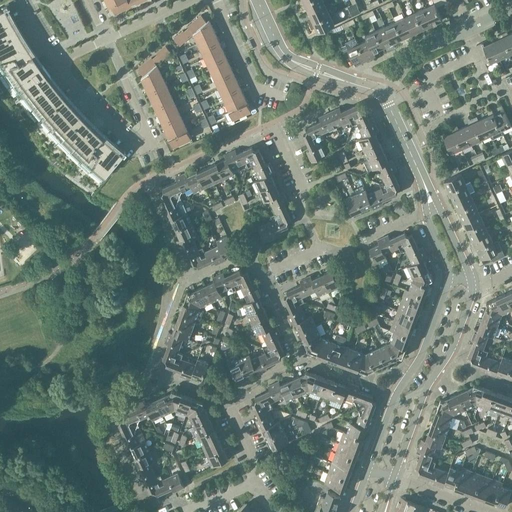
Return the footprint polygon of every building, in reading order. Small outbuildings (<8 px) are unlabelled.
[(126,0),(109,8),(111,7),(115,15),(131,7),(129,4),(135,2),(136,5),(146,0),(126,0)] [(306,7),(309,13),(325,5),(322,0),(311,0),(300,5),(301,7),(304,8),(306,7)] [(360,13),(356,4),(350,7),(354,16),(360,13)] [(435,4),(424,8),(432,25),(443,20),(437,8),(435,4)] [(308,23),(309,25),(330,15),(325,5),(309,13),(312,19),(310,20),(308,23)] [(122,154),(126,153),(118,146),(91,122),(83,114),(76,106),(69,98),(56,82),(47,71),(33,51),(25,39),(16,23),(9,11),(7,7),(0,10),(0,69),(3,74),(11,86),(20,98),(29,109),(38,120),(48,131),(57,142),(68,152),(78,162),(89,171),(100,181),(122,154)] [(424,8),(415,13),(422,29),(432,25),(424,8)] [(415,13),(405,17),(412,34),(422,29),(415,13)] [(180,46),(194,34),(194,33),(209,20),(207,22),(201,15),(188,27),(190,29),(186,33),(183,31),(174,39),(180,46)] [(330,15),(309,25),(310,27),(313,28),(315,27),(318,33),(334,26),(330,15)] [(405,17),(395,22),(403,39),(412,34),(405,17)] [(194,34),(198,43),(216,35),(209,20),(194,33),(194,34)] [(395,22),(385,27),(393,43),(403,39),(395,22)] [(385,27),(375,31),(383,48),(393,43),(385,27)] [(365,36),(367,41),(368,40),(373,52),(374,52),(383,48),(375,31),(365,36)] [(506,32),(502,34),(511,54),(511,53),(511,33),(508,35),(506,32)] [(499,39),(494,41),(502,58),(504,57),(507,58),(510,57),(511,54),(502,34),(498,35),(499,39)] [(198,43),(201,51),(220,42),(216,35),(198,43)] [(367,41),(358,45),(366,61),(376,57),(374,52),(373,52),(368,40),(367,41)] [(502,58),(494,41),(488,44),(487,41),(476,45),(485,64),(490,61),(491,63),(494,61),(497,63),(501,61),(502,58)] [(201,51),(205,58),(223,50),(220,42),(201,51)] [(366,61),(358,45),(348,50),(355,66),(366,61)] [(138,70),(144,76),(157,65),(171,53),(166,46),(156,54),(158,57),(154,61),(152,58),(138,70)] [(227,58),(223,50),(205,58),(208,66),(227,58)] [(212,74),(230,65),(227,58),(208,66),(212,74)] [(163,77),(157,65),(144,76),(141,78),(145,86),(163,77)] [(234,73),(230,65),(212,74),(215,81),(234,73)] [(237,80),(234,73),(215,81),(219,89),(237,80)] [(167,85),(163,77),(145,86),(149,93),(167,85)] [(219,89),(222,96),(241,88),(237,80),(219,89)] [(149,93),(152,101),(170,93),(167,85),(149,93)] [(222,96),(226,104),(244,96),(241,88),(222,96)] [(152,101),(156,109),(174,100),(170,93),(152,101)] [(248,103),(244,96),(226,104),(229,112),(248,103)] [(156,109),(159,116),(177,108),(174,100),(156,109)] [(251,111),(248,103),(229,112),(233,120),(251,111)] [(375,133),(379,131),(374,120),(370,122),(363,108),(359,110),(356,105),(341,112),(339,108),(329,113),(336,127),(351,121),(353,125),(357,123),(364,137),(375,133)] [(499,111),(494,114),(493,114),(501,130),(511,125),(502,105),(499,106),(498,109),(499,111)] [(177,108),(159,116),(163,124),(181,116),(177,108)] [(489,116),(484,118),(491,135),(501,130),(493,114),(494,114),(492,110),(489,111),(488,114),(489,116)] [(336,127),(329,113),(319,117),(320,121),(306,128),(308,133),(303,135),(308,145),(310,150),(306,151),(311,162),(326,156),(319,141),(324,139),(322,134),(336,127)] [(163,124),(166,132),(184,123),(181,116),(163,124)] [(474,118),(472,119),(481,139),(491,135),(484,118),(478,121),(477,119),(474,118)] [(470,125),(464,127),(471,144),(481,139),(472,119),(470,120),(469,123),(470,125)] [(166,132),(170,139),(188,131),(184,123),(166,132)] [(454,127),(452,128),(462,148),(471,144),(464,127),(458,130),(457,128),(454,127)] [(462,148),(452,128),(450,129),(449,132),(450,134),(444,137),(451,153),(462,148)] [(188,131),(170,139),(173,147),(191,139),(188,131)] [(359,139),(364,150),(379,142),(375,133),(364,137),(359,139)] [(364,150),(368,159),(384,152),(379,142),(364,150)] [(232,169),(246,163),(249,167),(253,165),(260,179),(260,180),(271,174),(271,175),(275,173),(270,162),(266,164),(259,149),(254,152),(252,147),(237,154),(235,150),(225,155),(226,159),(227,158),(232,169)] [(511,149),(501,155),(506,165),(511,162),(511,149)] [(373,170),(378,168),(378,167),(388,162),(388,161),(384,152),(368,159),(373,170)] [(482,153),(477,155),(480,162),(485,159),(482,153)] [(471,158),(474,164),(480,162),(477,155),(471,158)] [(226,159),(217,163),(224,179),(235,174),(232,169),(227,158),(226,159)] [(382,188),(368,195),(367,195),(372,206),(374,210),(384,205),(383,201),(397,194),(395,189),(400,187),(393,172),(397,171),(392,160),(388,161),(388,162),(378,167),(378,168),(384,181),(380,184),(382,188)] [(217,163),(207,167),(215,183),(224,179),(217,163)] [(331,166),(334,172),(341,169),(338,163),(331,166)] [(207,167),(197,172),(205,188),(215,183),(207,167)] [(168,222),(172,221),(172,220),(182,215),(176,201),(181,199),(179,194),(192,188),(193,187),(188,177),(188,176),(186,172),(176,177),(177,181),(163,188),(165,193),(160,195),(167,210),(163,212),(168,222)] [(197,172),(188,176),(188,177),(193,187),(192,188),(194,192),(205,188),(197,172)] [(444,181),(449,191),(465,183),(461,173),(455,176),(444,181)] [(260,180),(260,179),(255,181),(260,192),(275,184),(271,175),(271,174),(260,180)] [(449,191),(454,201),(470,193),(475,191),(470,181),(465,183),(449,191)] [(275,184),(260,192),(264,202),(269,200),(269,199),(280,194),(279,193),(275,184)] [(366,190),(355,195),(362,210),(372,206),(367,195),(368,195),(366,190)] [(269,199),(269,200),(276,214),(271,216),(273,221),(258,227),(265,242),(276,237),(274,233),(288,226),(286,221),(291,219),(284,204),(288,203),(283,192),(279,193),(280,194),(269,199)] [(454,201),(458,211),(475,203),(470,193),(454,201)] [(362,210),(355,195),(345,199),(352,215),(362,210)] [(458,211),(463,221),(479,213),(475,203),(458,211)] [(172,221),(176,230),(192,223),(187,212),(182,215),(172,220),(172,221)] [(463,221),(467,230),(484,223),(479,213),(463,221)] [(176,230),(180,239),(181,240),(191,235),(192,235),(197,233),(192,223),(176,230)] [(467,230),(472,240),(488,233),(484,223),(467,230)] [(406,250),(412,264),(413,265),(423,260),(424,260),(427,258),(422,248),(419,249),(412,235),(407,237),(405,232),(390,239),(388,235),(377,240),(379,244),(385,254),(399,248),(401,252),(406,250)] [(471,250),(472,252),(493,242),(488,233),(472,240),(475,246),(473,247),(471,250)] [(181,240),(180,239),(177,241),(182,252),(185,250),(192,265),(197,263),(199,268),(214,261),(216,265),(227,260),(225,256),(224,256),(219,245),(205,252),(203,247),(198,249),(192,235),(191,235),(181,240)] [(217,240),(219,245),(224,256),(225,256),(235,251),(227,236),(217,240)] [(493,242),(472,252),(473,254),(476,255),(478,254),(481,260),(492,255),(498,253),(493,242)] [(387,259),(385,254),(379,244),(369,249),(376,264),(387,259)] [(503,250),(498,253),(492,255),(494,261),(506,256),(503,250)] [(407,266),(412,277),(428,270),(424,260),(423,260),(413,265),(412,264),(407,266)] [(241,288),(248,302),(259,297),(259,298),(263,296),(258,285),(254,287),(247,272),(242,274),(240,270),(225,277),(224,273),(213,278),(214,282),(215,281),(220,292),(234,285),(236,290),(241,288)] [(332,270),(322,275),(329,291),(339,286),(332,270)] [(413,279),(412,281),(429,287),(431,281),(433,280),(428,270),(412,277),(413,279)] [(322,275),(313,279),(312,280),(317,290),(316,291),(319,296),(329,291),(322,275)] [(292,326),(296,324),(296,323),(307,319),(306,318),(300,304),(305,302),(302,297),(316,291),(317,290),(312,280),(313,279),(311,276),(300,281),(302,284),(287,291),(289,296),(284,298),(291,313),(287,315),(292,326)] [(223,297),(220,292),(215,281),(214,282),(205,286),(212,301),(223,297)] [(412,281),(409,290),(409,291),(425,297),(429,287),(412,281)] [(203,306),(212,301),(205,286),(195,290),(203,306)] [(405,289),(402,300),(421,307),(425,297),(409,291),(409,290),(405,289)] [(201,307),(203,306),(195,290),(190,293),(188,292),(184,303),(200,309),(201,307)] [(511,306),(506,293),(496,298),(504,313),(511,309),(511,306)] [(243,304),(248,314),(263,307),(259,298),(259,297),(248,302),(243,304)] [(488,304),(485,310),(502,316),(502,314),(504,313),(496,298),(487,302),(488,304)] [(402,300),(398,310),(417,317),(421,307),(402,300)] [(196,319),(200,309),(184,303),(180,313),(196,319)] [(248,314),(252,324),(268,317),(263,307),(248,314)] [(398,310),(394,320),(414,327),(417,317),(398,310)] [(485,310),(482,320),(498,326),(502,316),(485,310)] [(176,323),(193,329),(196,319),(180,313),(176,323)] [(296,324),(300,333),(316,326),(311,316),(306,318),(307,319),(296,323),(296,324)] [(257,335),(262,332),(261,332),(272,327),(272,326),(268,317),(252,324),(257,335)] [(390,331),(393,332),(394,331),(410,337),(414,327),(394,320),(390,331)] [(482,320),(478,330),(478,331),(489,335),(494,337),(498,326),(482,320)] [(189,340),(193,329),(176,323),(173,333),(184,337),(183,338),(189,340)] [(266,353),(252,359),(251,360),(256,371),(257,375),(268,370),(266,366),(281,359),(279,354),(284,352),(277,337),(281,335),(276,325),(272,326),(272,327),(261,332),(262,332),(268,346),(263,348),(266,353)] [(300,333),(305,343),(321,336),(316,326),(300,333)] [(496,377),(498,373),(497,373),(501,362),(501,361),(487,356),(488,351),(483,349),(489,335),(478,331),(478,330),(474,329),(470,340),(474,341),(468,356),(473,358),(471,363),(487,369),(485,373),(496,377)] [(178,352),(183,338),(184,337),(173,333),(169,331),(165,342),(169,344),(163,359),(168,361),(166,366),(181,372),(180,375),(191,380),(193,376),(192,375),(196,364),(181,359),(183,354),(178,352)] [(393,332),(390,341),(406,347),(410,337),(394,331),(393,332)] [(307,350),(317,354),(323,338),(321,338),(321,336),(305,343),(307,348),(307,350)] [(333,342),(323,338),(317,354),(327,358),(333,342)] [(389,343),(387,344),(395,360),(400,357),(402,358),(406,347),(390,341),(389,343)] [(327,358),(338,362),(344,346),(333,342),(327,358)] [(387,344),(378,349),(385,364),(395,360),(387,344)] [(338,362),(348,366),(354,350),(344,346),(338,362)] [(378,349),(368,353),(375,369),(385,364),(378,349)] [(348,366),(358,370),(364,353),(354,350),(348,366)] [(364,353),(358,370),(369,373),(369,371),(375,369),(368,353),(366,354),(364,353)] [(249,355),(239,359),(246,375),(256,371),(251,360),(252,359),(249,355)] [(498,373),(507,377),(511,364),(511,359),(503,356),(501,361),(501,362),(497,373),(498,373)] [(198,359),(196,364),(192,375),(193,376),(203,379),(209,363),(198,359)] [(246,375),(239,359),(229,364),(236,380),(246,375)] [(309,391),(311,392),(317,376),(306,372),(305,374),(300,376),(307,392),(309,391)] [(297,396),(307,392),(300,376),(290,381),(297,396)] [(311,392),(321,395),(327,379),(317,376),(311,392)] [(321,395),(331,399),(337,383),(327,379),(321,395)] [(271,403),(285,396),(280,385),(281,385),(279,381),(268,386),(270,390),(255,397),(257,401),(252,404),(258,415),(259,418),(255,420),(260,431),(264,429),(275,424),(275,423),(268,410),(273,408),(271,403)] [(287,401),(297,396),(290,381),(281,385),(280,385),(285,396),(287,401)] [(361,411),(356,424),(356,425),(367,429),(366,430),(370,431),(374,420),(371,418),(376,403),(371,401),(373,396),(358,391),(359,387),(348,382),(347,386),(347,387),(343,398),(344,398),(357,403),(355,408),(361,411)] [(342,403),(344,398),(343,398),(347,387),(347,386),(337,383),(331,399),(342,403)] [(473,387),(468,389),(475,405),(477,404),(479,405),(485,389),(474,385),(473,387)] [(468,389),(458,394),(465,409),(475,405),(468,389)] [(495,392),(485,389),(479,405),(489,408),(495,392)] [(171,392),(166,395),(173,411),(175,410),(177,411),(183,394),(172,390),(171,392)] [(505,396),(495,392),(489,408),(499,412),(505,396)] [(193,398),(183,394),(177,411),(187,414),(193,398)] [(458,394),(448,398),(455,414),(465,409),(458,394)] [(166,395),(156,400),(163,415),(173,411),(166,395)] [(511,408),(511,398),(505,396),(499,412),(509,416),(511,408)] [(203,402),(193,398),(187,414),(189,415),(189,417),(205,410),(203,404),(203,402)] [(441,400),(437,411),(453,417),(454,415),(455,414),(448,398),(443,401),(441,400)] [(126,450),(130,448),(140,443),(140,442),(145,440),(137,421),(150,415),(151,415),(146,404),(145,400),(134,405),(135,409),(121,416),(123,420),(118,423),(125,437),(121,439),(126,450)] [(156,400),(146,404),(151,415),(150,415),(153,420),(163,415),(156,400)] [(210,420),(205,410),(189,417),(194,427),(210,420)] [(437,411),(433,421),(449,427),(453,417),(437,411)] [(214,429),(210,420),(194,427),(199,437),(214,429)] [(279,421),(275,423),(275,424),(264,429),(269,439),(284,431),(279,421)] [(449,427),(433,421),(429,431),(445,437),(449,427)] [(351,422),(347,433),(363,439),(366,430),(367,429),(356,425),(356,424),(351,422)] [(219,439),(214,429),(199,437),(203,446),(219,439)] [(289,442),(284,431),(269,439),(273,449),(289,442)] [(344,431),(340,442),(359,449),(363,439),(347,433),(344,431)] [(429,431),(426,441),(437,445),(436,446),(441,448),(445,437),(429,431)] [(223,449),(219,439),(203,446),(208,456),(223,449)] [(444,488),(445,484),(445,483),(449,472),(448,472),(434,467),(436,462),(431,460),(436,446),(437,445),(426,441),(422,439),(418,450),(421,452),(416,467),(421,469),(419,474),(434,480),(433,483),(444,488)] [(130,448),(134,458),(150,450),(145,440),(140,442),(140,443),(130,448)] [(340,442),(336,452),(355,459),(359,449),(340,442)] [(228,459),(223,449),(208,456),(212,466),(228,459)] [(134,458),(139,467),(139,468),(150,463),(155,461),(150,450),(134,458)] [(336,452),(332,462),(352,470),(355,459),(336,452)] [(332,462),(328,472),(348,480),(352,470),(332,462)] [(139,468),(139,467),(135,469),(140,479),(144,478),(150,493),(155,490),(157,495),(172,488),(174,492),(185,487),(178,473),(163,479),(161,475),(156,477),(150,463),(139,468)] [(445,484),(455,487),(461,471),(460,471),(450,467),(448,472),(449,472),(445,483),(445,484)] [(455,487),(465,491),(472,471),(462,467),(460,471),(461,471),(455,487)] [(465,491),(475,495),(483,475),(472,471),(465,491)] [(348,480),(328,472),(325,483),(344,490),(348,480)] [(301,474),(297,486),(305,489),(309,477),(301,474)] [(475,495),(485,498),(493,479),(483,475),(475,495)] [(485,498),(495,502),(502,486),(503,483),(493,479),(485,498)] [(502,486),(495,502),(506,506),(511,490),(511,489),(502,486)] [(336,511),(336,510),(341,496),(328,491),(325,498),(320,497),(314,511),(336,511)] [(401,497),(397,508),(408,511),(422,511),(425,506),(401,497)] [(235,511),(253,511),(260,506),(256,501),(249,508),(245,504),(235,511)]
